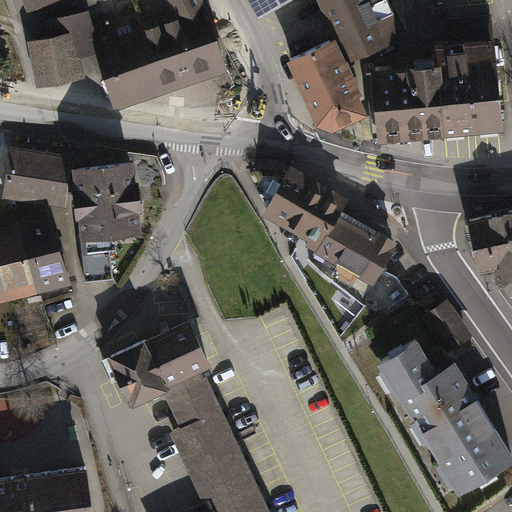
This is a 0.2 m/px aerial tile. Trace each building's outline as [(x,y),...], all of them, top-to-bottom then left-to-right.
[(25,0),(29,9),(53,0),(25,0)] [(88,23),(112,97),(118,98),(225,63),(211,18),(200,0),(135,0),(140,12),(116,20),(114,15),(88,23)] [(251,0),(260,13),(283,0),(251,0)] [(386,0),(324,0),(340,36),(348,32),(357,53),(401,33),(386,0)] [(48,21),(52,40),(32,45),(40,81),(84,72),(80,54),(91,52),(82,13),(48,21)] [(438,66),(444,130),(502,125),(491,15),(450,19),(453,44),(436,45),(438,66)] [(331,40),(292,58),(320,117),(335,123),(360,111),(350,91),(354,89),(331,40)] [(444,130),(438,66),(367,73),(373,137),(444,130)] [(63,204),(70,151),(10,143),(3,195),(63,204)] [(132,183),(130,162),(78,168),(80,188),(77,188),(80,215),(83,214),(85,231),(80,232),(86,280),(113,277),(108,231),(138,227),(135,207),(139,207),(138,202),(154,200),(152,186),(137,187),(136,182),(132,183)] [(343,203),(287,172),(275,194),(277,195),(266,213),(312,239),(309,243),(317,248),(336,214),(343,203)] [(511,204),(468,214),(480,265),(494,262),(497,276),(502,275),(503,278),(511,275),(511,204)] [(17,218),(35,288),(70,279),(60,250),(46,211),(17,218)] [(373,281),(393,246),(392,246),(395,241),(374,229),(371,234),(336,214),(317,248),(315,251),(323,255),(321,259),(333,266),(330,270),(352,283),(358,273),(373,281)] [(0,297),(35,288),(17,218),(0,222),(0,297)] [(450,298),(423,314),(445,351),(473,335),(450,298)] [(210,360),(187,314),(143,337),(141,333),(104,351),(129,400),(166,382),(196,367),(210,360)] [(416,330),(377,355),(458,486),(511,452),(511,444),(453,350),(435,361),(416,330)] [(206,508),(198,511),(269,511),(205,373),(201,375),(196,367),(166,382),(168,384),(163,387),(181,424),(169,429),(206,508)] [(29,396),(0,396),(0,438),(13,438),(13,430),(30,430),(29,396)] [(0,477),(0,511),(91,511),(85,466),(0,477)]
